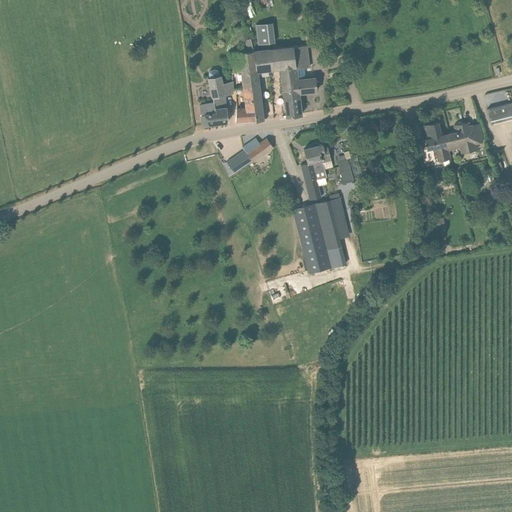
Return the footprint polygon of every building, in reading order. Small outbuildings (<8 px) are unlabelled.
[(246,2),(251,16),(256,14),(252,0),(246,2)] [(259,44),(275,42),(273,22),(257,24),(259,44)] [(248,52),(254,51),(247,26),(235,30),(238,42),(245,40),(248,52)] [(280,68),(283,91),(294,89),(295,96),(299,95),(299,93),(317,91),(315,78),(306,79),(304,68),(309,67),(306,45),(293,47),(296,66),(280,68)] [(293,46),(268,49),(270,70),(280,68),(296,66),(293,47),(293,46)] [(241,72),(256,70),(257,70),(257,71),(270,70),(268,49),(254,51),(248,52),(239,52),(239,53),(230,54),(232,73),(241,72)] [(199,106),(203,126),(217,123),(228,122),(226,107),(225,107),(224,95),(232,93),(232,83),(221,83),(219,75),(218,72),(217,70),(214,69),(211,70),(209,71),(208,73),(209,77),(208,78),(214,103),(199,106)] [(241,72),(246,108),(254,108),(255,121),(263,119),(262,107),(257,71),(257,70),(256,70),(241,72)] [(295,96),(294,89),(283,91),(286,116),(301,114),(299,95),(295,96)] [(511,118),(511,102),(486,109),(490,124),(511,118)] [(246,108),(237,109),(236,109),(235,122),(255,121),(254,108),(246,108)] [(441,135),(437,122),(424,125),(427,139),(420,140),(423,150),(434,147),(438,162),(450,159),(448,150),(452,149),(448,134),(441,135)] [(467,127),(466,122),(454,125),(456,132),(448,134),(452,149),(460,147),(462,153),(476,150),(475,144),(482,142),(478,123),(471,125),(471,126),(467,127)] [(242,147),(243,150),(246,153),(259,144),(256,138),(242,147)] [(324,148),(323,144),(303,149),(307,163),(300,165),(305,181),(310,200),(320,198),(316,178),(314,173),(324,170),(322,162),(331,160),(328,147),(324,148)] [(233,172),(251,160),(246,153),(243,150),(226,162),(233,172)] [(354,181),(353,179),(347,159),(350,158),(350,157),(348,151),(344,152),(345,158),(337,160),(343,184),(354,181)] [(499,190),(490,193),(492,200),(501,197),(499,190)] [(300,207),(298,197),(289,199),(292,210),(309,274),(345,264),(343,265),(326,201),(300,207)] [(443,217),(434,219),(436,230),(445,228),(443,217)]
